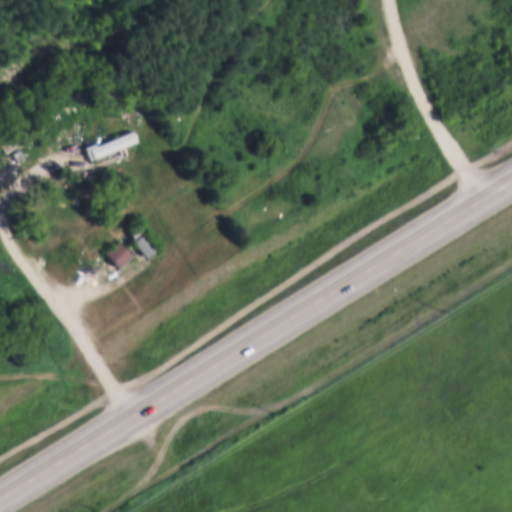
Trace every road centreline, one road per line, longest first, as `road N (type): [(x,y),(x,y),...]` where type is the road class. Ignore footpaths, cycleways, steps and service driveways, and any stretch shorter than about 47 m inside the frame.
road 1 (primary): [(0,494),(511,178)]
road 2 (residential): [(388,0),(414,75),(485,195)]
